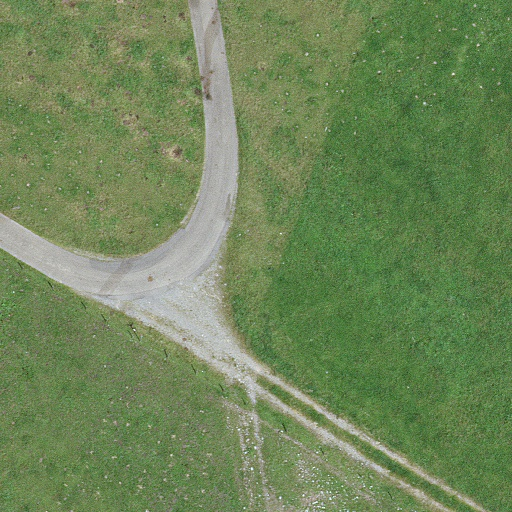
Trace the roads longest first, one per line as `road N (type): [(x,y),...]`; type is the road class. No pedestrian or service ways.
road 1 (track): [(202,0),(222,151),(198,241),(160,269),(111,279),(49,259),(0,228)]
road 2 (track): [(135,277),(249,372),(468,511)]
